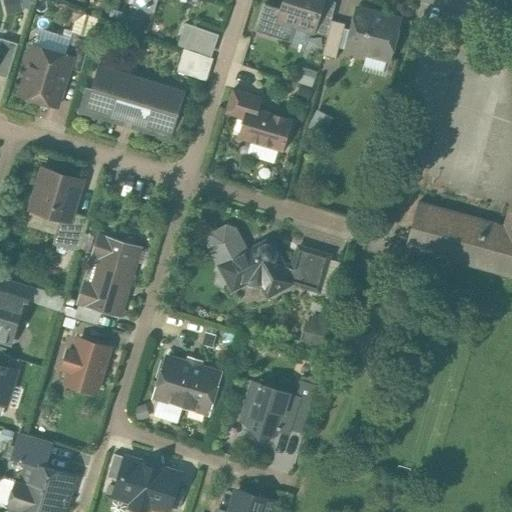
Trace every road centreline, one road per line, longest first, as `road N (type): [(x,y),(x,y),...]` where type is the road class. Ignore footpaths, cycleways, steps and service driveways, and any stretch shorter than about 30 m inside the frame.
road 1 (residential): [(188,178),(112,426)]
road 2 (residential): [(242,0),(188,178)]
road 3 (residential): [(112,426),(288,480)]
road 4 (residential): [(14,123),(188,178)]
road 5 (residential): [(188,178),(339,219)]
